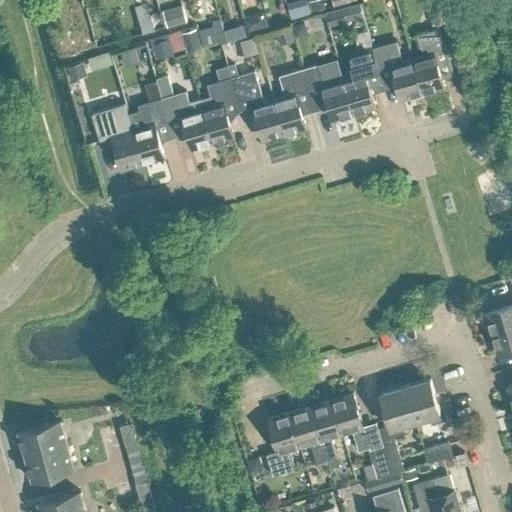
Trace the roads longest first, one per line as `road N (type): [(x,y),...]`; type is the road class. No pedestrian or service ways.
road 1 (residential): [(410,135),(238,187),(233,170),(82,215),(49,235),(0,288)]
road 2 (residential): [(237,399),(462,335)]
road 3 (residential): [(495,511),(495,437),(462,335)]
